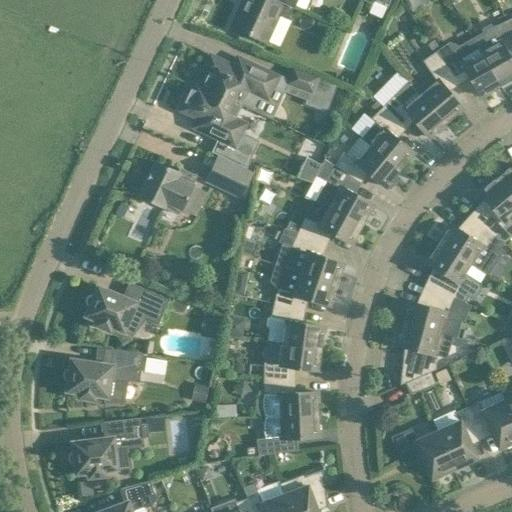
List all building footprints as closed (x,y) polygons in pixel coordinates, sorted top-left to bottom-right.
[(293,4),(295,0),(247,0),(248,0),(244,11),(240,9),(233,26),(265,40),(277,15),(286,19),(293,4)] [(511,62),(505,50),(511,47),(511,33),(507,22),(493,28),(491,22),(480,28),(482,32),(474,36),(483,52),(481,53),(499,85),(511,77),(511,62)] [(483,52),(474,36),(458,45),(451,42),(437,52),(455,80),(466,72),(480,96),(499,85),(481,53),(483,52)] [(455,80),(437,52),(425,61),(438,80),(423,93),(422,92),(420,93),(445,122),(462,108),(445,88),(455,80)] [(280,78),(270,73),(248,62),(238,57),(234,66),(209,55),(203,68),(207,70),(201,85),(200,85),(239,104),(240,101),(253,108),(260,95),(270,99),(280,78)] [(337,84),(319,78),(319,76),(291,66),(284,84),(309,93),(307,100),(305,104),(327,112),(337,84)] [(398,68),(373,95),(384,104),(408,77),(398,68)] [(445,122),(420,93),(422,92),(410,81),(394,97),(383,108),(401,126),(411,116),(428,137),(435,130),(438,133),(445,127),(443,124),(445,122)] [(200,85),(201,85),(195,82),(188,97),(184,94),(178,108),(182,109),(199,118),(195,127),(220,139),(214,151),(245,166),(256,141),(240,133),(244,124),(232,118),(239,104),(200,85)] [(392,135),(401,126),(383,108),(373,118),(375,120),(360,138),(369,145),(399,169),(413,152),(392,135)] [(399,169),(369,145),(370,146),(356,163),(344,154),(335,166),(356,180),(364,169),(384,186),(397,171),(399,169)] [(251,173),(217,158),(206,180),(240,196),(251,173)] [(325,181),(315,201),(329,206),(362,224),(372,204),(349,191),(356,180),(335,166),(324,159),(316,176),(325,181)] [(138,196),(178,213),(180,208),(181,208),(192,184),(190,184),(194,175),(179,167),(177,171),(154,161),(138,196)] [(511,165),(496,178),(511,197),(511,165)] [(511,197),(496,178),(479,193),(487,202),(474,216),(503,242),(511,234),(511,197)] [(351,243),(362,224),(329,206),(319,225),(305,219),(301,227),(290,221),(286,228),(299,232),(322,242),(327,230),(351,243)] [(503,242),(474,216),(461,231),(451,225),(439,243),(470,263),(471,261),(488,273),(503,250),(500,248),(503,242)] [(322,242),(299,232),(286,228),(284,228),(278,242),(292,248),(286,268),(300,272),(335,284),(342,263),(317,254),(322,242)] [(470,263),(439,243),(427,262),(437,269),(429,286),(454,297),(465,302),(467,296),(474,299),(480,289),(479,283),(464,272),(470,263)] [(328,305),(335,284),(300,272),(286,268),(278,289),(275,303),(300,309),(303,296),(328,305)] [(157,323),(166,299),(129,284),(123,297),(98,287),(94,295),(91,294),(88,295),(86,298),(85,301),(86,304),(89,307),(86,315),(97,320),(96,324),(109,330),(111,325),(118,328),(126,310),(157,323)] [(409,301),(403,323),(439,332),(454,337),(460,317),(463,317),(469,304),(464,302),(429,286),(420,304),(409,301)] [(170,307),(182,312),(186,301),(174,296),(170,307)] [(297,322),(300,309),(275,303),(272,318),(267,321),(266,329),(268,332),(267,341),(320,348),(323,326),(297,322)] [(205,316),(201,333),(220,337),(224,318),(205,314),(205,316)] [(433,353),(439,332),(403,323),(397,344),(409,347),(405,382),(430,371),(434,370),(435,353),(433,353)] [(317,370),(320,348),(267,341),(266,349),(263,351),(262,359),(265,364),(265,378),(290,379),(291,366),(317,370)] [(64,370),(62,373),(63,377),(65,380),(68,381),(67,390),(79,392),(78,396),(93,398),(94,394),(106,396),(109,379),(115,380),(116,377),(137,380),(141,354),(142,354),(142,353),(111,348),(111,349),(109,365),(91,362),(71,359),(70,368),(67,368),(64,370)] [(435,383),(430,371),(405,382),(410,394),(435,383)] [(289,393),(290,379),(265,378),(263,411),(265,415),(264,416),(317,414),(316,391),(289,393)] [(511,386),(500,392),(511,417),(511,386)] [(511,442),(511,417),(500,392),(467,407),(478,432),(489,427),(499,448),(511,442)] [(467,437),(478,432),(467,407),(455,412),(459,421),(437,431),(454,468),(476,458),(467,437)] [(318,436),(317,414),(264,416),(263,424),(263,429),(263,432),(266,439),(258,440),(260,455),(293,450),(291,437),(318,436)] [(68,455),(67,458),(68,461),(71,463),(75,464),(76,472),(89,471),(89,476),(103,474),(103,469),(116,468),(129,466),(127,447),(142,445),(141,437),(147,436),(146,423),(139,424),(139,418),(139,417),(121,420),(101,422),(103,438),(72,442),(73,451),(70,452),(68,455)] [(393,436),(392,436),(404,464),(406,463),(405,462),(415,458),(420,469),(426,466),(432,478),(454,468),(437,431),(416,441),(411,429),(394,437),(393,436)] [(321,470),(303,477),(307,485),(305,485),(306,486),(284,494),(290,511),(317,511),(314,502),(325,498),(321,470)] [(130,511),(150,504),(153,496),(148,482),(149,482),(149,481),(119,488),(120,489),(121,489),(125,502),(98,511),(130,511)] [(290,511),(284,494),(263,502),(263,501),(261,502),(258,494),(246,498),(251,511),(290,511)] [(251,511),(246,498),(236,502),(235,499),(211,508),(212,511),(251,511)]
